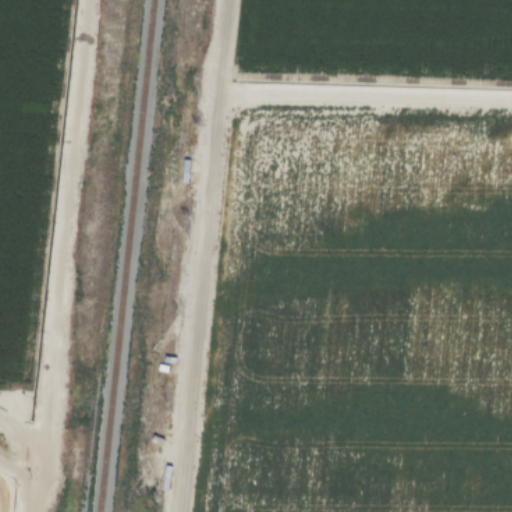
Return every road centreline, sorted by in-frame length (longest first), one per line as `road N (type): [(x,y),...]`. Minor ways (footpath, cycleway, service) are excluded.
road 1 (residential): [(223,0),(182,511)]
road 2 (track): [(44,447),(0,421),(52,359),(40,475),(25,511)]
